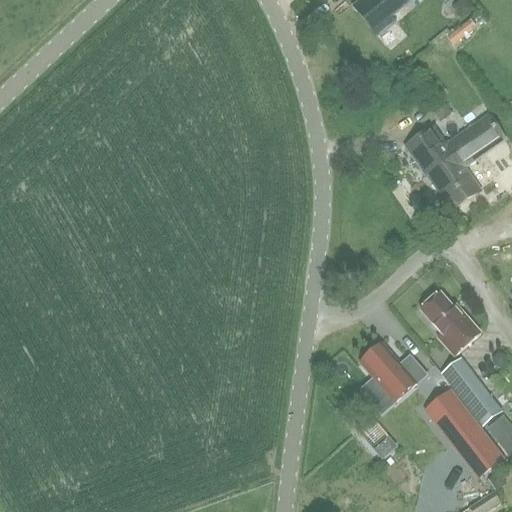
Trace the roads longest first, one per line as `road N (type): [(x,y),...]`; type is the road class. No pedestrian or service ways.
road 1 (residential): [(311,314),(321,166),(301,70),(267,0)]
road 2 (residential): [(511,336),(450,250),(428,253),(351,313),(311,314)]
road 3 (residential): [(288,511),(311,314)]
road 4 (residential): [(0,97),(104,0)]
